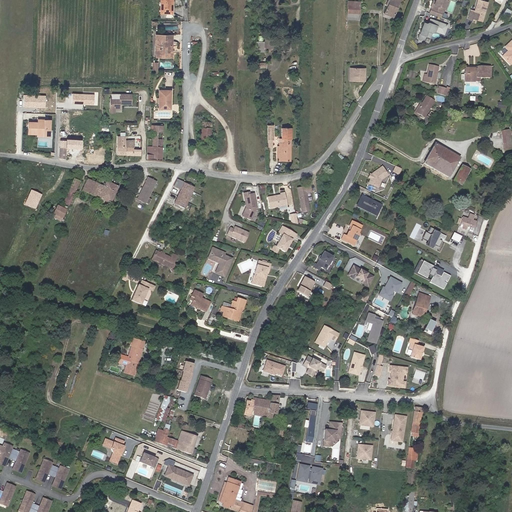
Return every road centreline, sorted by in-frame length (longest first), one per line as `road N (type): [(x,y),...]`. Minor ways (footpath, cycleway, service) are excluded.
road 1 (residential): [(0,154),(273,179),(315,165),(374,86),(386,85)]
road 2 (tertiary): [(236,389),(268,307),(351,175),(386,85)]
road 3 (residential): [(511,430),(451,421),(415,400),(236,389)]
road 4 (track): [(427,405),(483,225),(511,181)]
road 5 (residential): [(198,511),(102,473),(67,498),(3,473)]
road 6 (tertiary): [(198,511),(236,389)]
road 7 (residential): [(396,57),(511,25)]
